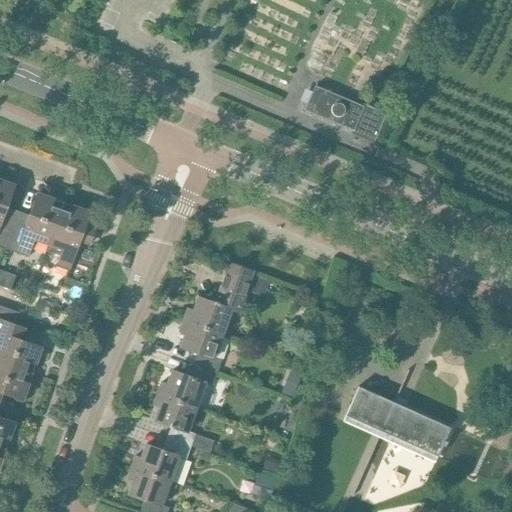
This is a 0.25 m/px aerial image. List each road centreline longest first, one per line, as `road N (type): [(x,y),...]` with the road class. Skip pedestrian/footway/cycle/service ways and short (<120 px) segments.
road 1 (unclassified): [(64,511),(74,455),(192,145)]
road 2 (tertiary): [(192,145),(511,280)]
road 3 (tertiary): [(0,66),(192,145)]
